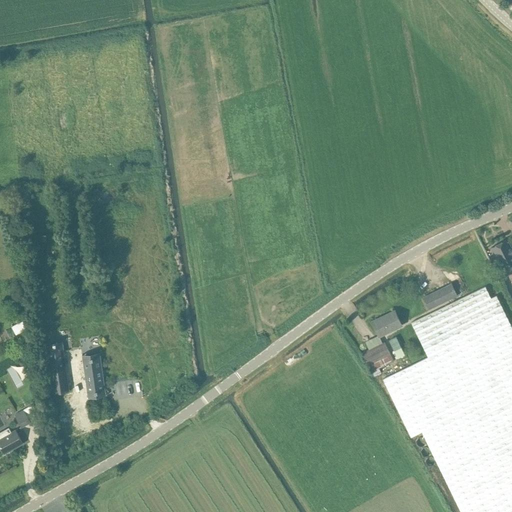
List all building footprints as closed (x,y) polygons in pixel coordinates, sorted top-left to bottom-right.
[(511,248),(508,240),(492,247),(506,276),(511,273),(511,248)] [(423,297),(429,310),(458,296),(452,283),(423,297)] [(511,511),(511,326),(497,295),(491,298),(485,286),(454,301),(433,311),(410,323),(427,357),(382,379),(410,437),(422,431),(460,511),(511,511)] [(362,353),(374,377),(381,374),(379,368),(394,361),(385,342),(382,343),(379,337),(402,326),(395,311),(372,322),(378,335),(365,342),(369,349),(362,353)] [(16,335),(28,328),(23,319),(11,326),(16,335)] [(389,340),(397,358),(404,355),(396,337),(389,340)] [(53,394),(70,391),(63,344),(46,346),(53,394)] [(87,393),(106,391),(101,358),(83,360),(87,393)] [(14,415),(22,428),(38,419),(31,405),(14,415)] [(0,445),(4,454),(23,443),(16,430),(12,433),(9,427),(0,432),(0,445)] [(416,442),(416,443),(417,444),(417,445),(418,446),(419,447),(420,447),(421,447),(422,447),(423,447),(424,446),(425,446),(425,445),(426,444),(426,443),(426,442),(426,441),(425,440),(425,439),(424,439),(423,438),(422,438),(421,438),(420,438),(419,438),(418,439),(417,440),(416,441),(416,442)] [(427,448),(425,448),(424,448),(423,449),(422,449),(422,450),(421,450),(421,451),(421,452),(421,453),(421,454),(422,455),(423,456),(424,457),(425,457),(426,457),(427,456),(428,456),(428,455),(429,455),(429,454),(430,454),(430,453),(430,452),(430,451),(429,451),(429,450),(429,449),(428,448),(427,448)] [(426,459),(426,460),(426,461),(425,462),(426,464),(426,465),(427,465),(427,466),(429,466),(430,467),(431,466),(432,466),(433,466),(433,465),(434,464),(435,463),(435,462),(435,461),(434,460),(434,459),(433,458),(432,458),(432,457),(431,457),(430,457),(429,457),(428,458),(427,458),(426,459)]
